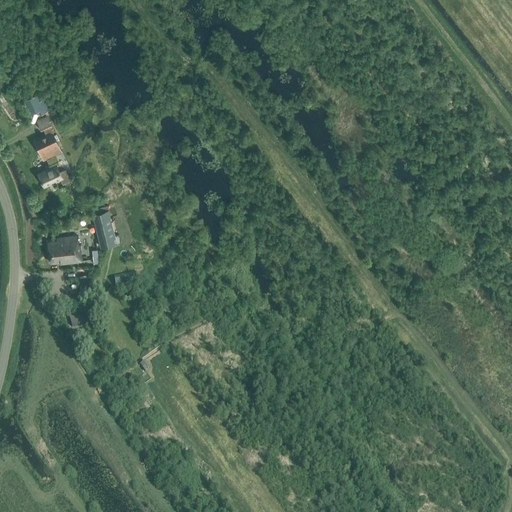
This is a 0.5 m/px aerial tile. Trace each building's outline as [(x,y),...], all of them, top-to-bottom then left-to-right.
[(38,110),(42,108),(39,101),(36,94),(24,100),(30,114),(38,110)] [(37,174),(43,186),(59,178),(62,184),(69,180),(64,170),(59,172),(56,166),(59,164),(54,154),(60,151),(48,127),(51,125),(46,115),(36,120),(41,131),(43,130),(46,136),(35,141),(44,159),(45,159),(48,165),(44,167),(46,170),(37,174)] [(110,212),(94,216),(101,250),(117,246),(110,212)] [(56,242),(48,243),(50,264),(58,263),(58,265),(82,263),(80,246),(77,246),(77,238),(55,240),(56,242)] [(114,279),(115,286),(135,282),(134,275),(114,279)] [(68,315),(72,327),(84,323),(82,316),(86,315),(84,311),(68,315)] [(151,369),(147,362),(142,365),(146,372),(151,369)]
